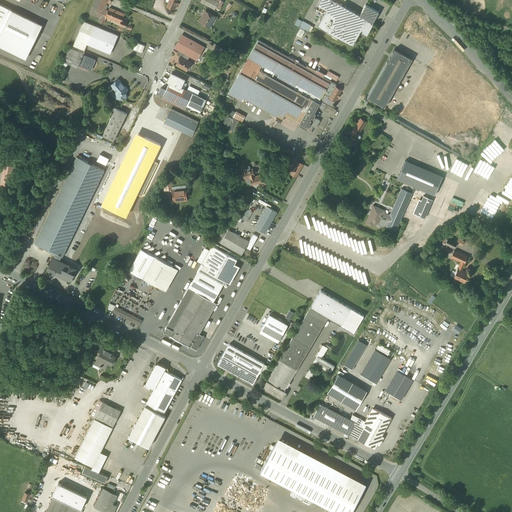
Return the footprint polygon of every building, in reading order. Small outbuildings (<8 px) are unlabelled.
[(107,0),(95,0),(90,14),(105,20),(106,17),(108,11),(104,9),(107,0)] [(169,0),(169,2),(167,7),(173,9),(175,5),(177,6),(178,3),(176,3),(177,0),(169,0)] [(219,3),(214,0),(201,0),(201,2),(215,10),(219,3)] [(360,15),(333,0),(320,0),(317,5),(326,10),(317,26),(352,46),(361,30),(367,19),(360,15)] [(0,34),(12,10),(0,4),(0,34)] [(379,12),(366,5),(360,15),(367,19),(361,30),(363,31),(362,32),(367,35),(373,24),(372,24),(379,12)] [(124,14),(112,9),(111,11),(109,10),(108,11),(106,17),(121,23),(120,25),(125,27),(127,22),(122,20),(124,14)] [(215,17),(205,11),(199,22),(209,28),(215,17)] [(95,26),(83,21),(73,46),(79,49),(85,51),(87,44),(95,26)] [(311,25),(303,21),(299,27),(307,32),(311,25)] [(118,36),(95,26),(87,44),(110,54),(118,36)] [(204,47),(182,35),(175,48),(179,51),(185,54),(197,61),(204,47)] [(331,81),(258,40),(228,94),(242,101),(244,99),(277,117),(277,118),(278,121),(279,122),(282,121),(285,116),(288,117),(289,115),(300,122),(313,100),(320,103),(321,101),(320,101),(321,98),(321,99),(331,81)] [(136,43),(134,50),(144,52),(145,45),(136,43)] [(220,62),(227,50),(219,46),(213,58),(220,62)] [(78,52),(70,48),(64,62),(77,68),(78,68),(79,65),(83,55),(78,52)] [(395,49),(367,97),(372,100),(380,105),(385,107),(412,59),(395,49)] [(96,60),(83,55),(79,65),(91,70),(96,60)] [(238,58),(232,55),(230,58),(231,59),(229,62),(234,65),(238,58)] [(182,58),(181,57),(180,57),(176,65),(187,71),(189,66),(188,65),(187,63),(188,61),(182,58)] [(124,86),(118,79),(111,85),(117,91),(116,98),(126,98),(126,90),(127,90),(127,88),(125,86),(124,86)] [(193,93),(170,82),(164,94),(177,101),(187,105),(193,93)] [(335,86),(329,97),(335,101),(338,97),(339,97),(340,95),(339,94),(342,90),(335,86)] [(300,122),(298,125),(306,129),(308,129),(310,124),(310,123),(309,122),(312,118),(313,118),(314,118),(316,115),(315,113),(314,113),(320,103),(313,100),(300,122)] [(187,105),(177,101),(175,105),(185,110),(187,105)] [(336,110),(326,104),(323,110),(332,116),(334,116),(336,111),(336,110)] [(127,114),(116,108),(116,109),(103,135),(113,141),(127,114)] [(199,122),(171,109),(164,123),(192,136),(199,122)] [(150,116),(140,111),(137,118),(140,119),(135,129),(142,132),(150,116)] [(228,116),(224,122),(228,125),(232,118),(228,116)] [(228,125),(227,127),(229,128),(230,127),(234,129),(238,121),(232,118),(228,125)] [(361,119),(352,133),(357,137),(366,122),(361,119)] [(373,122),(365,134),(370,137),(378,124),(373,122)] [(354,141),(345,135),(342,141),(343,141),(336,152),(341,156),(344,151),(348,154),(350,151),(348,150),(350,146),(351,146),(354,141)] [(381,135),(377,141),(376,141),(377,142),(370,151),(378,156),(382,150),(383,151),(385,149),(383,148),(386,144),(389,140),(381,135)] [(77,157),(61,189),(88,202),(104,170),(77,157)] [(443,177),(406,161),(397,180),(435,197),(443,177)] [(238,170),(224,162),(222,166),(236,174),(238,170)] [(299,162),(291,175),(296,178),(303,165),(299,162)] [(249,166),(246,167),(246,166),(245,165),(244,164),(242,165),(241,166),(241,167),(242,170),(241,170),(242,171),(245,180),(250,178),(255,177),(255,176),(254,173),(257,172),(256,170),(253,171),(253,169),(250,169),(249,166)] [(14,166),(6,165),(3,185),(11,187),(14,166)] [(255,177),(250,178),(250,180),(246,181),(246,183),(251,185),(252,185),(262,182),(260,175),(255,176),(255,177)] [(401,188),(390,215),(387,221),(385,226),(396,231),(410,199),(412,193),(401,188)] [(88,202),(61,189),(35,243),(56,254),(54,258),(59,260),(61,256),(62,257),(88,202)] [(186,190),(178,191),(178,190),(172,190),(173,200),(180,200),(180,201),(187,200),(186,190)] [(277,212),(266,206),(255,228),(265,233),(277,212)] [(384,210),(374,206),(366,223),(372,226),(374,220),(379,222),(381,219),(387,221),(390,215),(383,213),(384,210)] [(247,209),(243,219),(248,221),(253,211),(247,209)] [(176,226),(166,219),(164,222),(168,224),(165,228),(169,230),(171,227),(174,229),(176,226)] [(249,241),(228,230),(220,243),(242,255),(246,247),(250,250),(258,237),(253,234),(249,241)] [(457,242),(448,238),(445,244),(454,248),(457,242)] [(228,251),(220,246),(218,249),(212,245),(189,287),(213,301),(225,281),(230,284),(240,266),(235,264),(237,259),(226,253),(228,251)] [(178,269),(141,248),(129,270),(166,291),(178,269)] [(467,256),(455,250),(451,257),(461,262),(460,266),(462,267),(467,256)] [(63,263),(59,261),(59,260),(54,258),(53,257),(53,258),(52,258),(53,258),(51,262),(50,262),(50,263),(51,263),(50,264),(49,264),(50,264),(48,269),(47,268),(47,269),(48,269),(47,270),(48,270),(48,269),(52,271),(52,272),(52,271),(53,272),(54,273),(54,272),(57,274),(58,274),(61,276),(62,276),(66,278),(65,278),(66,278),(70,280),(69,280),(70,280),(71,280),(70,280),(72,275),(73,276),(73,275),(73,274),(74,274),(73,273),(75,269),(76,270),(76,269),(76,268),(75,268),(70,266),(67,265),(68,264),(67,264),(67,265),(63,263),(64,262),(63,262),(63,263)] [(462,267),(460,266),(458,268),(454,277),(464,282),(464,281),(465,281),(466,278),(468,273),(462,270),(463,267),(462,267)] [(213,301),(189,287),(164,330),(163,331),(164,332),(164,333),(165,332),(196,350),(197,349),(204,336),(199,334),(217,303),(213,301)] [(364,316),(321,290),(310,307),(328,318),(353,333),(364,316)] [(406,297),(403,303),(419,302),(417,308),(417,305),(413,315),(421,318),(423,318),(426,319),(429,319),(429,311),(428,310),(429,306),(406,297)] [(142,320),(115,306),(113,312),(139,326),(142,320)] [(390,326),(395,308),(389,306),(388,311),(381,309),(377,322),(390,326)] [(429,306),(429,322),(438,325),(443,311),(429,306)] [(328,318),(310,307),(292,338),(310,348),(328,318)] [(290,310),(286,318),(291,320),(295,312),(290,310)] [(288,325),(269,314),(259,332),(278,342),(288,325)] [(441,325),(447,330),(451,324),(445,320),(441,325)] [(457,325),(453,330),(459,334),(463,329),(457,325)] [(105,342),(95,337),(92,343),(100,347),(101,347),(102,348),(105,342)] [(448,337),(442,349),(454,356),(461,344),(448,337)] [(292,338),(267,381),(284,391),(310,348),(292,338)] [(367,346),(358,341),(344,366),(352,371),(367,346)] [(256,359),(229,344),(222,357),(248,372),(256,359)] [(378,348),(390,354),(392,349),(380,344),(378,348)] [(323,345),(317,356),(321,358),(327,348),(323,345)] [(102,348),(101,347),(100,347),(98,352),(100,353),(95,362),(100,365),(100,366),(101,367),(101,366),(105,368),(107,363),(108,363),(109,364),(110,363),(111,363),(112,360),(113,361),(115,357),(112,356),(114,354),(102,348)] [(391,360),(375,350),(360,375),(376,385),(391,360)] [(440,351),(432,362),(444,371),(452,360),(440,351)] [(321,358),(317,356),(313,363),(330,373),(334,366),(321,358)] [(248,372),(222,357),(218,364),(226,369),(225,369),(229,371),(253,384),(257,377),(248,372)] [(256,359),(248,372),(257,377),(264,364),(256,359)] [(156,364),(146,382),(147,384),(154,388),(164,370),(168,372),(168,370),(168,368),(158,363),(156,364)] [(315,372),(310,369),(305,377),(311,380),(315,372)] [(154,388),(129,436),(149,447),(165,416),(163,415),(182,379),(168,372),(164,370),(154,388)] [(412,381),(397,372),(385,392),(401,401),(412,381)] [(367,392),(339,376),(327,395),(356,411),(367,392)] [(267,381),(266,380),(263,386),(262,388),(282,399),(285,393),(286,392),(267,381)] [(100,400),(92,416),(94,418),(103,401),(100,400)] [(121,410),(103,401),(94,418),(113,427),(121,410)] [(350,420),(320,404),(313,416),(358,440),(365,428),(363,427),(356,423),(358,418),(353,415),(350,420)] [(373,408),(363,427),(365,428),(358,440),(375,449),(378,443),(380,444),(385,437),(382,435),(392,418),(373,408)] [(94,418),(75,457),(93,466),(113,427),(94,418)] [(75,424),(69,422),(66,434),(71,436),(75,424)] [(277,438),(260,471),(337,511),(352,511),(366,485),(277,438)] [(108,476),(85,466),(82,472),(105,482),(108,476)] [(60,483),(53,496),(81,509),(87,495),(60,483)] [(30,490),(24,488),(22,496),(28,498),(30,490)] [(117,495),(103,488),(94,506),(106,511),(113,511),(117,506),(113,504),(117,495)] [(79,511),(81,509),(53,496),(45,511),(79,511)]
